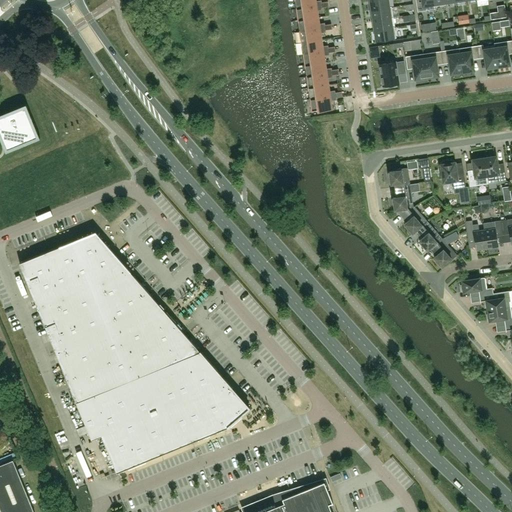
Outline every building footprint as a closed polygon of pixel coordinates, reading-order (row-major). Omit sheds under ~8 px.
[(294,0),(296,9),(316,6),(316,3),(315,0),(294,0)] [(371,0),(370,0),(372,10),(392,7),(391,7),(389,7),(387,0),(371,0)] [(415,0),(418,12),(435,9),(434,7),(433,0),(415,0)] [(316,3),(316,6),(296,9),(298,20),(318,17),(316,9),(323,8),(322,2),(316,3)] [(373,20),(393,17),(392,7),(372,10),(373,20)] [(298,20),(299,32),(319,29),(319,26),(318,17),(298,20)] [(393,18),(393,17),(373,20),(375,30),(395,27),(392,27),(391,18),(393,18)] [(499,21),(492,22),(493,30),(501,29),(500,27),(499,21)] [(319,26),(319,29),(299,32),(301,43),(321,40),(320,31),(326,30),(325,25),(319,26)] [(375,30),(376,41),(396,38),(395,27),(375,30)] [(303,54),(323,51),(322,48),(321,40),(301,43),(303,54)] [(511,40),(494,43),(498,67),(510,65),(508,54),(511,53),(511,40)] [(477,46),(479,59),(485,58),(486,68),(498,67),(494,43),(494,46),(483,47),(483,45),(477,46)] [(472,59),(479,59),(477,46),(459,49),(462,72),(474,70),(472,59)] [(305,65),(325,62),(323,54),(329,53),(329,48),(322,48),(323,51),(303,54),(305,65)] [(441,51),(443,64),(449,63),(451,74),(462,72),(459,49),(441,51)] [(423,54),(427,77),(439,76),(437,65),(443,64),(441,51),(423,54)] [(427,77),(423,54),(406,57),(407,69),(414,68),(415,79),(427,77)] [(392,87),(391,85),(399,84),(397,74),(406,73),(404,61),(396,63),(395,62),(380,64),(383,86),(384,86),(385,88),(392,87)] [(306,77),(326,74),(326,71),(325,62),(305,65),(306,77)] [(308,88),(328,85),(327,76),(333,75),(332,70),(326,71),(326,74),(306,77),(308,88)] [(310,99),(330,96),(329,94),(328,85),(308,88),(310,99)] [(336,98),(335,93),(329,94),(330,96),(310,99),(311,111),(318,110),(319,111),(332,109),(330,99),(336,98)] [(25,107),(0,117),(0,131),(4,141),(7,149),(37,137),(25,107)] [(497,156),(484,158),(488,183),(506,181),(504,166),(498,167),(497,156)] [(474,170),(468,171),(470,184),(470,186),(488,183),(484,158),(472,159),(473,168),(474,170)] [(466,187),(464,172),(457,174),(455,162),(453,162),(453,161),(451,160),(449,160),(446,160),(444,161),(442,163),(442,164),(440,164),(443,183),(452,182),(454,189),(466,187)] [(432,181),(429,167),(422,168),(425,182),(432,181)] [(395,187),(410,184),(408,168),(397,169),(397,171),(389,172),(391,184),(395,183),(395,187)] [(395,187),(397,197),(393,198),(395,209),(400,209),(415,207),(415,206),(414,206),(410,184),(400,186),(395,187)] [(407,221),(405,224),(412,233),(427,220),(415,207),(395,209),(395,210),(398,209),(399,212),(407,221)] [(511,218),(501,220),(503,235),(510,234),(511,244),(511,218)] [(427,220),(412,233),(413,233),(415,231),(422,238),(419,240),(427,250),(442,237),(427,220)] [(478,224),(473,225),(472,220),(465,221),(468,238),(474,237),(476,249),(487,248),(485,230),(479,231),(478,224)] [(503,235),(501,220),(484,223),(485,230),(487,248),(498,246),(497,236),(503,235)] [(96,232),(20,263),(92,439),(102,435),(117,472),(228,427),(229,426),(236,420),(250,408),(201,352),(202,352),(200,350),(200,351),(96,232)] [(448,262),(449,263),(457,255),(442,237),(427,250),(430,247),(437,255),(434,257),(442,267),(448,262)] [(479,296),(493,293),(492,288),(486,289),(485,277),(462,281),(463,285),(461,285),(462,292),(464,291),(464,292),(479,290),(479,296)] [(486,301),(485,301),(486,308),(487,307),(488,311),(511,307),(510,302),(511,301),(509,291),(497,293),(498,299),(486,300),(486,301)] [(505,325),(511,323),(511,317),(511,307),(488,311),(488,314),(487,314),(488,321),(489,320),(489,321),(504,319),(505,325)] [(34,511),(13,459),(0,464),(0,508),(1,511),(34,511)] [(333,503),(324,481),(274,502),(272,496),(243,508),(244,511),(332,511),(329,504),(332,503),(333,503)]
